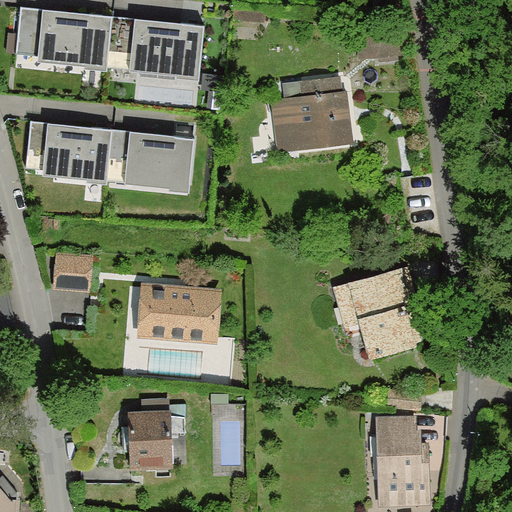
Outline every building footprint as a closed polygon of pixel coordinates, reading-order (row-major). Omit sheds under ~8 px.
[(113,14),(20,5),(16,53),(40,55),(39,60),(86,65),(85,68),(108,70),(108,67),(113,14)] [(205,23),(113,14),(108,67),(176,74),(176,79),(200,81),(205,23)] [(408,29),(358,33),(360,60),(410,56),(408,29)] [(345,95),(270,104),(277,156),(351,147),(345,95)] [(114,128),(31,119),(26,167),(45,169),(45,173),(88,178),(88,181),(108,183),(109,180),(114,128)] [(196,136),(114,128),(109,180),(169,186),(170,190),(190,192),(196,136)] [(95,256),(58,253),(55,290),(92,293),(95,256)] [(398,269),(336,287),(346,323),(360,319),(369,355),(417,343),(398,269)] [(218,340),(222,288),(141,281),(137,334),(218,340)] [(10,292),(0,292),(0,329),(18,327),(10,292)] [(390,389),(389,405),(421,408),(422,400),(422,392),(390,389)] [(175,459),(189,460),(190,401),(177,401),(175,459)] [(171,413),(126,414),(128,468),(172,467),(171,413)] [(414,417),(381,418),(382,502),(428,502),(427,444),(419,444),(419,430),(415,430),(414,417)] [(0,480),(0,511),(14,511),(16,496),(0,480)]
